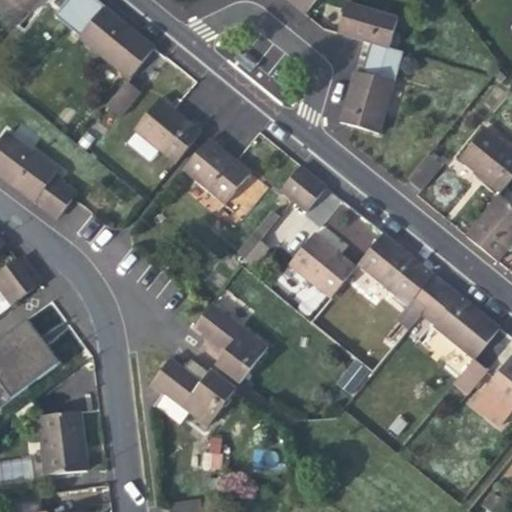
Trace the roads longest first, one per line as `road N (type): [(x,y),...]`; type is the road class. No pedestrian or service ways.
road 1 (residential): [(0,206),(70,264),(99,310),(113,363),(129,511)]
road 2 (residential): [(511,303),(297,130)]
road 3 (residential): [(297,130),(314,72),(261,20),(235,15),(183,36)]
road 4 (residential): [(297,130),(183,36)]
